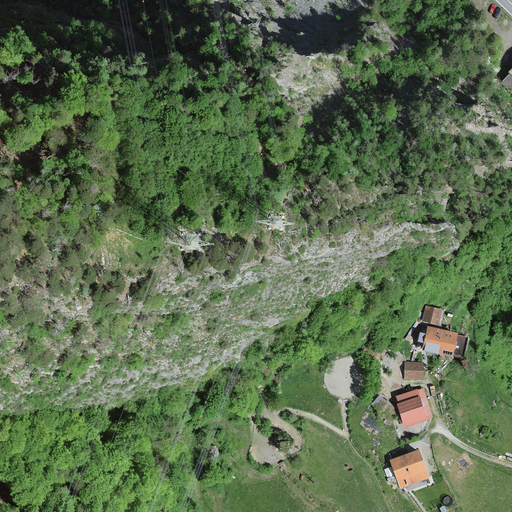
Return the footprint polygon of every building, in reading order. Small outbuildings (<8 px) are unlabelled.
[(511,70),(501,81),(511,91),(511,70)] [(442,310),(426,306),(422,321),(437,325),(442,310)] [(458,333),(427,326),(422,351),(452,357),(452,356),(463,358),(468,337),(457,335),(458,333)] [(423,363),(404,362),(404,379),(422,380),(423,363)] [(398,404),(397,404),(405,428),(426,421),(425,418),(432,416),(423,388),(396,397),(398,404)] [(419,450),(389,460),(397,482),(405,479),(408,486),(429,478),(419,450)]
